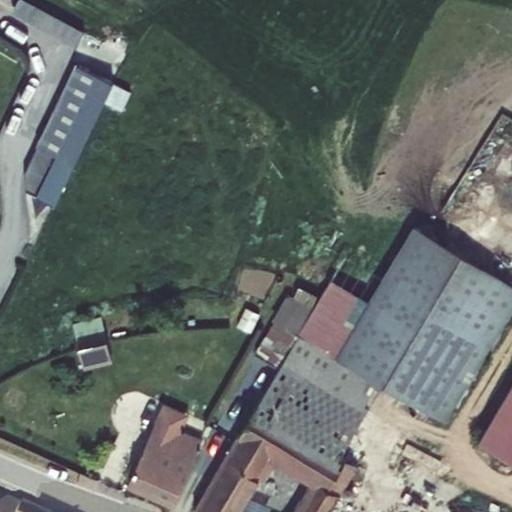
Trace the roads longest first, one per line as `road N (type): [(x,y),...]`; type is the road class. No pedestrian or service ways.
road 1 (unknown): [(0,269),(14,226),(22,134),(54,63)]
road 2 (residential): [(115,511),(0,466)]
